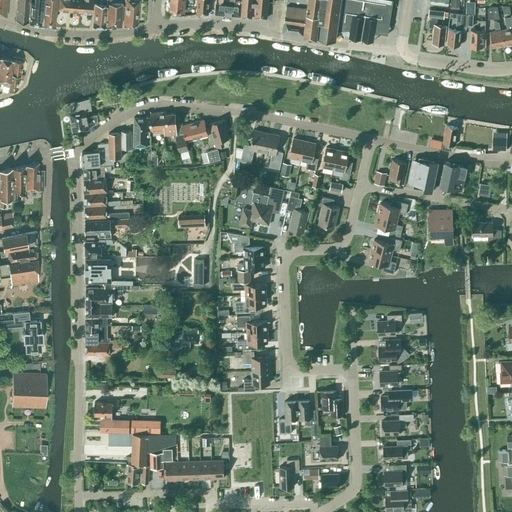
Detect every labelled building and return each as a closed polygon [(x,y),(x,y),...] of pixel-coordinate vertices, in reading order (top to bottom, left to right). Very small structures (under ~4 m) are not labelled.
[(16,0),(15,18),(28,20),(29,0),(16,0)] [(29,0),(28,20),(41,22),(43,0),(29,0)] [(43,0),(41,22),(54,24),(56,9),(56,0),(43,0)] [(80,12),(81,0),(56,0),(56,9),(80,12)] [(90,13),(91,0),(81,0),(80,12),(90,13)] [(92,26),(105,27),(107,0),(100,0),(100,4),(95,3),(92,26)] [(107,0),(105,26),(121,26),(123,4),(112,3),(112,1),(114,1),(114,0),(107,0)] [(126,0),(124,25),(138,24),(139,0),(126,0)] [(197,0),(170,0),(171,2),(169,2),(168,6),(170,7),(170,9),(184,10),(185,3),(197,4),(197,0)] [(197,0),(197,4),(196,14),(208,14),(209,0),(197,0)] [(224,5),(225,0),(224,0),(216,0),(215,13),(225,14),(225,5),(224,5)] [(235,1),(234,0),(229,0),(230,0),(225,0),(224,5),(225,5),(225,14),(232,15),(232,5),(234,5),(235,1)] [(242,0),(239,0),(240,1),(235,1),(234,5),(232,5),(232,15),(242,16),(242,0)] [(242,0),(242,16),(252,17),(252,15),(255,15),(255,17),(267,18),(268,0),(242,0)] [(335,39),(340,0),(286,0),(282,32),(335,39)] [(488,18),(499,18),(497,5),(491,5),(488,7),(488,18)] [(428,16),(441,18),(443,19),(444,16),(444,11),(441,11),(429,9),(428,16)] [(460,30),(461,26),(466,26),(467,26),(468,15),(457,14),(456,25),(458,25),(457,30),(449,29),(447,44),(460,45),(461,30),(460,30)] [(506,21),(507,29),(502,30),(505,45),(511,44),(511,18),(511,16),(505,17),(506,21)] [(429,27),(434,28),(432,42),(444,43),(446,26),(437,25),(438,19),(430,18),(429,27)] [(470,46),(483,47),(483,30),(485,30),(486,20),(481,20),(480,30),(471,29),(470,46)] [(494,21),(496,31),(490,32),(493,48),(505,45),(502,30),(500,30),(498,22),(497,22),(497,21),(494,21)] [(0,57),(0,59),(0,79),(6,80),(5,86),(9,86),(8,91),(18,88),(19,79),(19,75),(10,74),(9,73),(12,59),(0,57)] [(20,74),(21,68),(23,61),(13,59),(10,74),(19,75),(20,75),(20,74)] [(75,112),(70,113),(73,131),(87,129),(98,121),(97,114),(91,115),(86,116),(86,110),(91,110),(89,98),(73,102),(75,112)] [(150,133),(164,132),(164,124),(166,125),(166,114),(166,111),(150,113),(151,116),(150,133)] [(184,132),(182,125),(181,125),(179,115),(176,116),(175,113),(166,114),(166,125),(164,124),(164,132),(164,134),(184,132)] [(148,116),(134,117),(134,144),(151,144),(150,133),(151,116),(148,116)] [(208,135),(204,119),(182,125),(184,132),(186,140),(208,135)] [(211,123),(217,146),(224,144),(222,140),(229,138),(224,120),(211,123)] [(443,148),(451,150),(452,145),(454,145),(457,127),(447,124),(443,148)] [(121,148),(132,148),(132,130),(121,130),(121,148)] [(251,146),(244,144),(241,161),(251,163),(254,150),(262,152),(267,132),(254,130),(251,146)] [(121,132),(109,133),(109,143),(98,143),(99,149),(82,151),(83,165),(113,163),(114,167),(121,167),(120,159),(121,132)] [(272,154),(269,167),(280,169),(283,152),(276,151),(280,135),(267,132),(262,152),(272,154)] [(180,152),(188,149),(184,133),(175,136),(180,152)] [(497,137),(497,149),(506,150),(507,137),(497,137)] [(305,140),(293,138),(289,157),(300,160),(305,140)] [(306,168),(316,170),(319,158),(314,157),(315,147),(316,143),(305,140),(300,160),(307,161),(306,168)] [(326,147),(322,166),(333,169),(338,149),(326,147)] [(207,152),(209,162),(220,159),(218,149),(207,152)] [(345,171),(349,152),(338,149),(333,169),(345,171)] [(418,160),(413,159),(408,182),(413,183),(412,186),(432,190),(438,161),(419,156),(418,160)] [(389,175),(398,177),(396,183),(401,184),(406,162),(392,159),(389,175)] [(44,190),(44,170),(39,170),(39,162),(25,165),(25,189),(44,190)] [(283,162),(280,174),(289,176),(292,164),(283,162)] [(444,162),(439,185),(462,189),(467,167),(444,162)] [(16,191),(25,189),(25,165),(12,167),(13,199),(17,199),(16,191)] [(83,166),(84,179),(105,178),(104,171),(111,171),(111,165),(83,166)] [(0,206),(5,206),(5,200),(13,199),(12,167),(0,170),(0,206)] [(376,170),(374,183),(384,185),(387,173),(376,170)] [(321,175),(315,174),(313,186),(318,186),(321,175)] [(89,192),(107,191),(106,178),(84,179),(84,193),(89,192)] [(480,188),(491,190),(492,180),(481,178),(480,188)] [(342,186),(330,184),(329,189),(340,192),(342,186)] [(270,186),(268,195),(253,191),(253,192),(254,192),(252,200),(254,201),(252,210),(243,208),(240,224),(250,227),(252,220),(262,222),(261,223),(269,225),(272,211),(279,213),(284,189),(270,186)] [(89,192),(84,193),(85,206),(90,206),(107,205),(117,204),(133,203),(132,200),(117,201),(107,201),(107,191),(89,192)] [(221,199),(221,205),(226,207),(229,195),(221,199)] [(303,233),(306,220),(307,220),(309,211),(304,210),(299,209),(302,199),(290,196),(287,209),(293,211),(289,229),(303,233)] [(319,205),(322,206),(318,224),(334,228),(339,206),(333,205),(334,199),(321,196),(319,205)] [(398,212),(405,214),(408,202),(396,200),(394,206),(380,203),(378,213),(397,218),(398,212)] [(111,218),(111,219),(129,218),(129,212),(118,213),(118,212),(107,213),(107,205),(90,206),(85,206),(85,218),(107,217),(107,218),(111,218)] [(429,219),(430,239),(431,239),(431,236),(444,236),(444,243),(453,243),(452,210),(443,210),(429,211),(429,219)] [(0,218),(0,228),(13,225),(12,212),(0,215),(0,218)] [(389,228),(388,233),(400,236),(403,225),(396,223),(397,218),(378,213),(375,224),(389,228)] [(207,214),(182,215),(182,226),(207,225),(207,214)] [(111,219),(85,220),(85,233),(99,233),(99,237),(111,237),(111,227),(130,226),(129,218),(111,219)] [(492,229),(492,222),(473,222),(473,236),(488,236),(488,242),(499,242),(498,229),(492,229)] [(3,250),(37,244),(37,230),(0,238),(3,250)] [(231,241),(234,240),(234,251),(244,251),(244,256),(264,255),(264,246),(248,246),(247,240),(247,236),(227,232),(231,241)] [(401,240),(390,237),(389,243),(374,239),(371,250),(390,254),(392,249),(399,250),(401,240)] [(99,239),(99,241),(85,241),(85,248),(84,248),(84,253),(85,253),(85,255),(101,255),(101,246),(105,246),(105,244),(113,243),(113,241),(111,239),(99,239)] [(157,241),(156,254),(169,254),(170,241),(157,241)] [(10,262),(37,258),(37,244),(8,250),(10,262)] [(136,255),(136,249),(132,249),(132,250),(126,250),(126,247),(121,244),(121,255),(136,255)] [(185,244),(171,244),(172,255),(186,254),(185,244)] [(383,264),(382,270),(393,272),(396,262),(389,260),(390,254),(371,250),(369,261),(383,264)] [(238,263),(238,268),(265,267),(264,255),(244,256),(245,263),(238,263)] [(10,275),(12,284),(38,280),(37,258),(0,264),(0,275),(0,277),(10,275)] [(85,258),(86,281),(103,281),(103,284),(105,284),(131,284),(131,279),(110,279),(111,258),(85,258)] [(204,260),(195,260),(195,287),(204,287),(204,260)] [(266,294),(265,283),(250,284),(249,276),(238,276),(238,281),(233,282),(231,283),(231,288),(233,289),(245,289),(246,295),(266,294)] [(123,294),(123,290),(130,289),(130,290),(139,290),(139,285),(131,285),(131,284),(105,284),(105,287),(86,287),(86,303),(112,302),(112,294),(123,294)] [(236,312),(250,311),(250,305),(266,305),(266,294),(246,295),(246,301),(236,301),(236,312)] [(86,303),(86,317),(98,317),(98,319),(102,319),(102,325),(107,325),(107,316),(112,316),(112,302),(86,303)] [(169,314),(169,305),(143,304),(143,313),(169,314)] [(13,319),(0,320),(0,324),(25,322),(25,331),(23,332),(24,341),(25,341),(26,351),(41,351),(41,340),(42,340),(42,331),(40,331),(40,320),(30,321),(29,311),(13,312),(13,319)] [(387,314),(387,321),(378,321),(378,334),(396,333),(395,325),(402,325),(401,314),(387,314)] [(250,316),(237,316),(237,327),(247,326),(247,333),(267,332),(267,321),(251,322),(250,316)] [(98,317),(86,317),(86,342),(110,341),(110,340),(110,337),(107,337),(107,325),(102,325),(102,319),(98,319),(98,317)] [(170,330),(170,340),(179,340),(179,334),(182,334),(182,343),(186,343),(186,345),(194,345),(194,343),(199,343),(199,339),(200,340),(202,340),(204,338),(204,334),(202,332),(200,332),(199,332),(198,332),(198,330),(182,329),(182,331),(170,330)] [(247,333),(247,339),(238,339),(238,349),(252,349),(251,343),(267,343),(267,332),(247,333)] [(134,334),(133,342),(142,343),(142,334),(134,334)] [(110,348),(121,348),(122,345),(121,339),(110,340),(110,341),(86,342),(85,354),(86,354),(87,354),(110,354),(110,348)] [(401,340),(388,340),(389,347),(379,347),(379,360),(396,359),(398,362),(409,355),(409,352),(402,346),(401,348),(401,340)] [(254,350),(243,351),(243,363),(252,363),(252,371),(268,370),(268,357),(254,357),(254,350)] [(501,382),(511,382),(511,380),(511,361),(502,362),(502,372),(500,373),(501,382)] [(390,366),(390,372),(380,373),(380,386),(398,385),(397,377),(402,377),(401,366),(390,366)] [(157,369),(157,377),(175,377),(175,369),(157,369)] [(255,390),(255,384),(269,383),(268,370),(252,371),(253,378),(244,379),(244,391),(255,390)] [(47,373),(13,371),(12,406),(46,407),(47,373)] [(389,397),(381,397),(382,411),(399,410),(399,402),(399,400),(406,400),(406,395),(411,394),(411,388),(388,389),(389,397)] [(210,401),(211,394),(204,393),(204,390),(178,389),(178,394),(204,395),(204,401),(210,401)] [(336,415),(337,415),(343,415),(342,403),(336,403),(336,390),(322,390),(322,408),(330,408),(331,415),(336,415)] [(112,418),(112,415),(113,407),(119,407),(119,400),(106,400),(106,402),(95,402),(94,415),(102,415),(102,418),(100,418),(100,431),(129,432),(129,419),(112,418)] [(298,419),(297,400),(284,401),(285,419),(279,419),(280,433),(291,432),(291,419),(298,419)] [(305,424),(311,424),(311,417),(310,409),(310,400),(297,400),(298,419),(305,418),(305,424)] [(400,435),(400,426),(406,426),(406,421),(413,421),(413,414),(399,415),(399,421),(382,421),(383,435),(400,435)] [(158,428),(158,421),(153,421),(153,419),(133,419),(133,431),(153,431),(153,428),(158,428)] [(341,425),(333,427),(336,434),(343,432),(341,425)] [(128,463),(139,464),(146,464),(146,452),(176,444),(176,434),(109,433),(109,445),(132,445),(132,457),(127,456),(127,462),(128,463)] [(508,450),(498,450),(499,461),(502,460),(502,464),(504,464),(504,475),(506,475),(506,487),(511,486),(511,435),(507,435),(508,450)] [(320,436),(321,460),(338,459),(338,445),(330,446),(330,442),(331,442),(331,436),(320,436)] [(397,441),(397,447),(383,447),(384,459),(402,459),(402,451),(411,450),(411,440),(397,441)] [(172,448),(163,449),(163,452),(163,460),(173,460),(172,448)] [(163,452),(150,452),(150,469),(164,468),(163,460),(163,452)] [(287,460),(287,466),(279,466),(280,487),(294,486),(293,472),(299,472),(299,459),(287,460)] [(200,461),(201,478),(212,478),(212,460),(200,461)] [(212,460),(212,478),(224,477),(223,460),(212,460)] [(177,462),(178,479),(189,479),(189,461),(177,462)] [(189,461),(189,479),(201,478),(200,461),(189,461)] [(177,462),(166,462),(166,479),(178,479),(177,462)] [(139,465),(139,464),(128,463),(127,482),(138,482),(142,482),(142,483),(148,483),(149,466),(139,465)] [(394,466),(394,472),(384,472),(385,485),(402,484),(402,476),(407,475),(406,465),(394,466)] [(303,479),(319,478),(318,468),(303,469),(303,479)] [(321,474),(322,488),(339,487),(339,473),(321,474)] [(407,489),(395,490),(396,496),(385,497),(386,509),(402,509),(402,511),(411,510),(411,498),(408,499),(407,489)]
